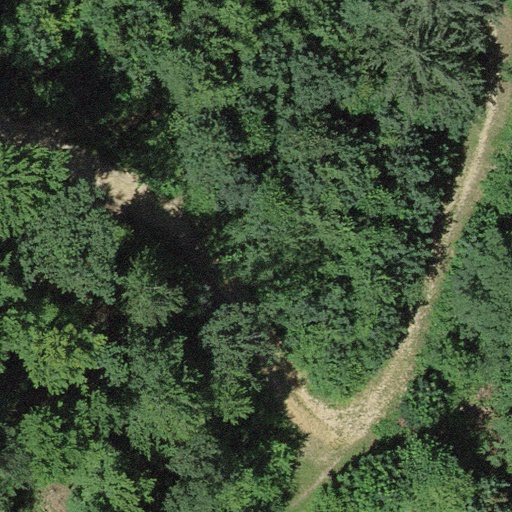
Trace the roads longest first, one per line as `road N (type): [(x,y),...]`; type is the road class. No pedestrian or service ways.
road 1 (track): [(479,0),(495,71),(482,137),(397,358),(324,473)]
road 2 (track): [(324,473),(262,349),(195,265),(107,201),(0,144)]
